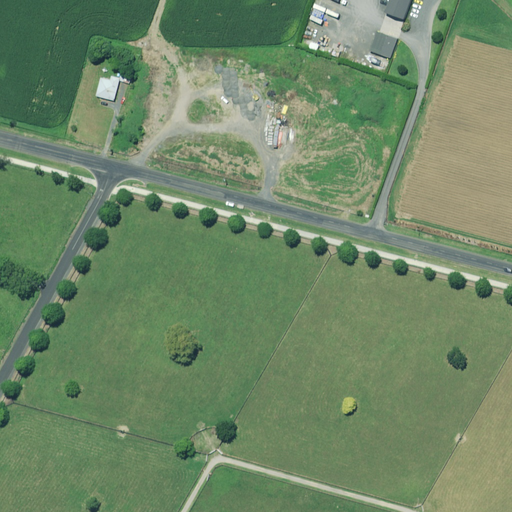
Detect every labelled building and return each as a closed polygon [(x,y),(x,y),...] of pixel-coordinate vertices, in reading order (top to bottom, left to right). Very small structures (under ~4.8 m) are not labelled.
[(391,0),(387,13),(406,20),(412,0),(391,0)] [(399,40),(379,32),(372,51),(392,59),(399,40)] [(252,75),(223,66),(210,111),(239,120),(252,75)] [(120,82),(121,79),(113,77),(112,81),(103,78),(98,96),(115,101),(120,82)] [(364,178),(363,182),(356,181),(353,190),(358,191),(358,193),(364,194),(363,197),(369,199),(369,196),(379,198),(384,177),(378,176),(378,174),(374,173),(372,180),(364,178)]
